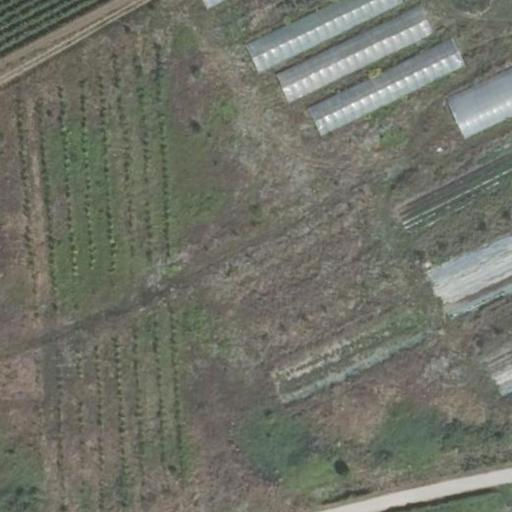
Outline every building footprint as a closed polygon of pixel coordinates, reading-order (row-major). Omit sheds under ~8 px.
[(226,0),(204,0),(209,9),(226,0)] [(406,2),(404,0),(340,0),(247,45),(260,72),(406,2)] [(435,33),(422,6),(277,75),(290,102),(435,33)] [(469,64),(455,37),(311,108),(324,136),(469,64)] [(511,116),(511,66),(444,99),(465,137),(511,116)]
